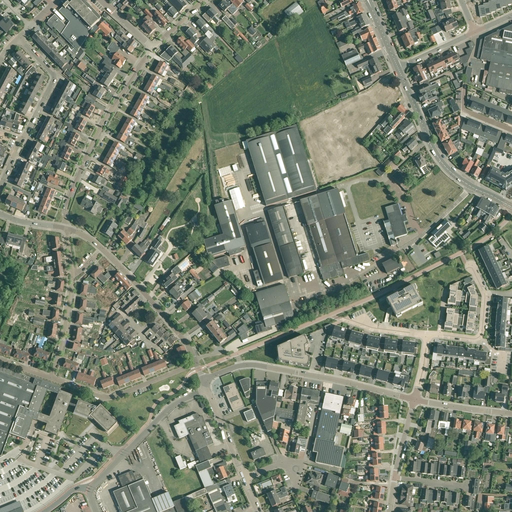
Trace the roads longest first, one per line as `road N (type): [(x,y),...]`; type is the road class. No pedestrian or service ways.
road 1 (residential): [(414,400),(250,364),(202,379)]
road 2 (residential): [(65,228),(66,206),(105,117),(152,47)]
road 3 (tertiary): [(511,207),(443,164),(396,67)]
road 4 (residential): [(0,184),(53,76),(18,40)]
road 5 (unknown): [(422,233),(391,184),(371,175),(349,187),(368,242)]
road 6 (unclassified): [(196,364),(108,397),(50,378)]
road 7 (unclassified): [(92,489),(170,407),(206,389)]
road 8 (residential): [(162,315),(99,247),(65,228)]
